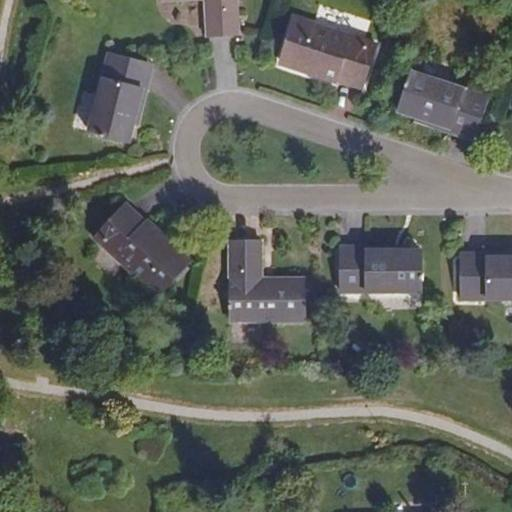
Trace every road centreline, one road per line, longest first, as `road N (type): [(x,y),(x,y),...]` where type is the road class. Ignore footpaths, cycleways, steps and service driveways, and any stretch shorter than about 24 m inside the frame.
road 1 (residential): [(505,194),(237,102),(206,107),(183,143),(197,185),(221,199)]
road 2 (residential): [(221,199),(505,194)]
